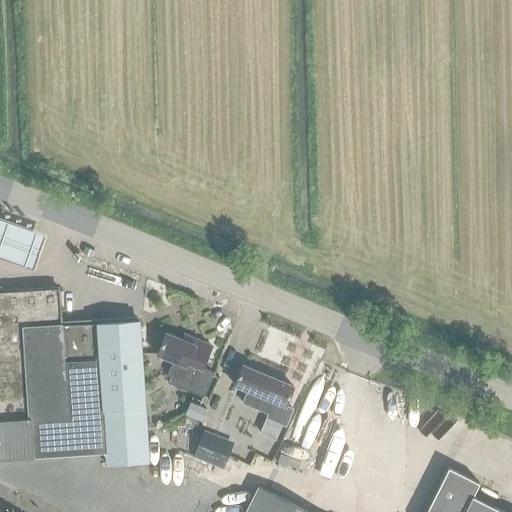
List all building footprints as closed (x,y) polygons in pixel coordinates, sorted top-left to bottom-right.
[(44,235),(0,218),(0,257),(32,268),(44,235)] [(0,459),(31,457),(31,458),(106,452),(107,465),(148,462),(138,321),(97,323),(60,325),(58,288),(0,291),(0,459)] [(190,344),(165,333),(156,355),(173,361),(167,374),(170,376),(167,383),(203,398),(213,373),(202,369),(211,346),(192,338),(190,344)] [(242,365),(234,385),(245,390),(239,403),(267,415),(260,433),(275,439),(281,424),(284,425),(291,408),(285,406),(293,386),(242,365)] [(190,402),(185,414),(201,421),(206,409),(190,402)] [(191,455),(221,467),(230,445),(201,433),(191,455)] [(504,511),(472,496),(479,483),(448,467),(425,511),(309,511),(258,486),(244,511),(504,511)]
